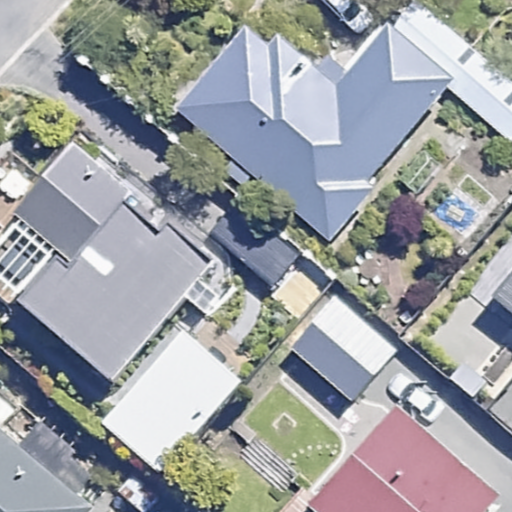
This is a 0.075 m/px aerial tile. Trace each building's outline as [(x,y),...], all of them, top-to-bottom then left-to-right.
[(389,26),(347,84),(243,10),(161,125),(266,199),(321,238),(444,65),(389,26)] [(57,134),(0,198),(0,317),(90,396),(146,333),(206,264),(57,134)] [(511,272),(473,320),(511,351),(511,272)] [(388,339),(323,283),(265,349),(329,405),(388,339)] [(246,385),(180,328),(77,445),(142,503),(246,385)] [(473,511),(481,503),(373,409),(281,511),(473,511)] [(74,511),(78,508),(0,440),(0,511),(74,511)]
